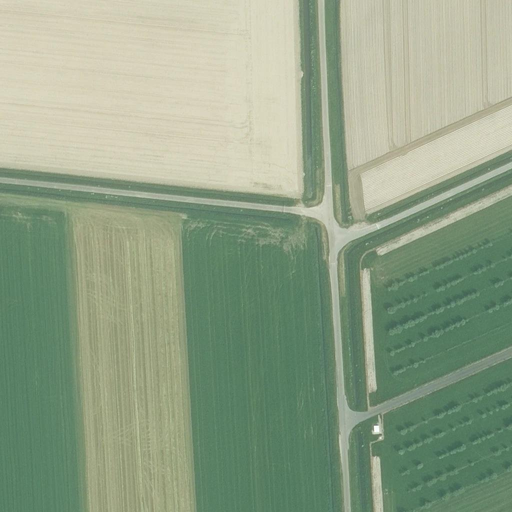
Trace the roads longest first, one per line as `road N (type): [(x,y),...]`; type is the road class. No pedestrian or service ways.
road 1 (track): [(329,214),(0,180)]
road 2 (unclassified): [(347,511),(332,244)]
road 3 (unclassified): [(332,244),(323,0)]
road 4 (unclassified): [(332,244),(511,165)]
